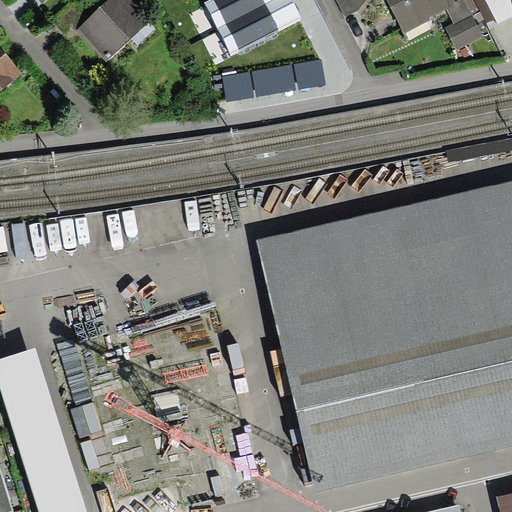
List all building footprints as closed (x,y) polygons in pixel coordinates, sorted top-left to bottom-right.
[(109,0),(101,8),(77,30),(107,62),(153,20),(134,0),(109,0)] [(299,16),(290,0),(214,0),(208,4),(232,51),(299,16)] [(336,0),(345,16),(359,9),(365,0),(336,0)] [(455,0),(387,0),(405,34),(431,20),(430,17),(446,8),(457,3),(455,0)] [(462,0),(457,3),(446,8),(454,23),(445,28),(457,51),(484,37),(464,0),(462,0)] [(496,18),(486,0),(475,0),(487,23),(496,18)] [(511,16),(511,0),(486,0),(496,18),(498,23),(511,16)] [(0,95),(25,74),(0,44),(0,95)] [(324,85),(320,61),(295,65),(299,89),(324,85)] [(291,65),(253,72),(258,96),(295,90),(291,65)] [(253,97),(249,73),(223,77),(227,101),(253,97)] [(511,436),(511,202),(263,263),(317,484),(511,436)] [(87,511),(35,349),(0,360),(0,384),(41,511),(87,511)] [(0,511),(11,511),(0,475),(0,511)]
